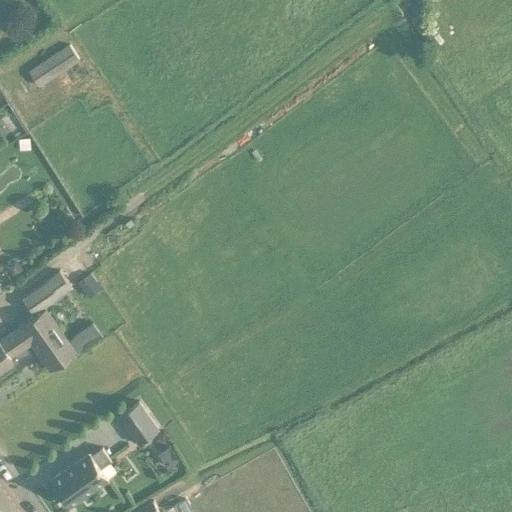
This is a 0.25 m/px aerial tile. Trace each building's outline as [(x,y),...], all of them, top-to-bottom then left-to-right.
[(40,80),(81,53),(70,37),(29,63),(40,80)] [(39,278),(52,296),(73,281),(61,263),(39,278)] [(52,296),(39,278),(21,291),(33,308),(45,300),(52,296)] [(45,302),(19,320),(20,320),(21,319),(33,335),(31,336),(49,362),(75,344),(45,302)] [(21,319),(20,320),(0,333),(0,362),(12,354),(10,351),(31,336),(33,335),(21,319)] [(0,399),(10,390),(0,379),(0,399)] [(140,435),(160,421),(140,394),(121,408),(140,435)] [(44,452),(51,465),(92,444),(85,430),(44,452)] [(52,472),(71,498),(110,470),(102,460),(112,452),(104,440),(93,447),(91,444),(52,472)] [(166,511),(155,494),(125,511),(166,511)]
